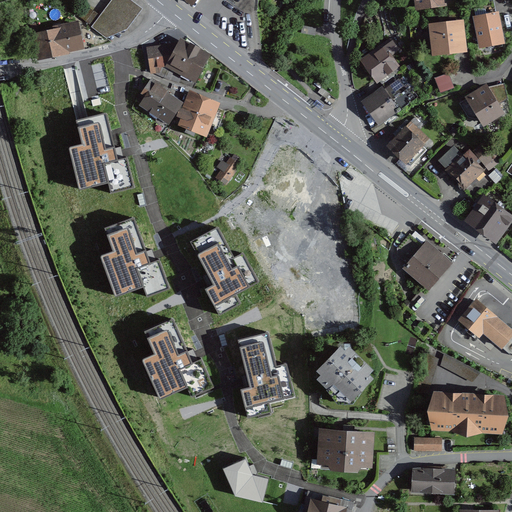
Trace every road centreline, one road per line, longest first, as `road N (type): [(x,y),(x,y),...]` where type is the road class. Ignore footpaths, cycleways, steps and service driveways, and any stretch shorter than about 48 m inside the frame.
road 1 (primary): [(334,140),(511,276)]
road 2 (primary): [(168,9),(334,140)]
road 3 (unknown): [(334,140),(320,217),(342,335)]
road 4 (unclassified): [(168,9),(121,45),(0,69)]
road 5 (residential): [(364,511),(374,490),(404,463),(511,455)]
